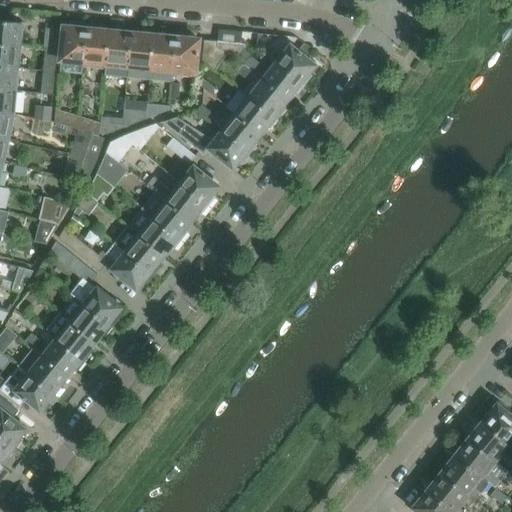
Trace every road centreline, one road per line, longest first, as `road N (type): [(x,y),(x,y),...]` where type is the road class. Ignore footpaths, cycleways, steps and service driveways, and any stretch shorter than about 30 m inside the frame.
road 1 (residential): [(17,511),(385,48)]
road 2 (residential): [(353,511),(511,311)]
road 3 (residential): [(385,48),(310,19),(152,0)]
